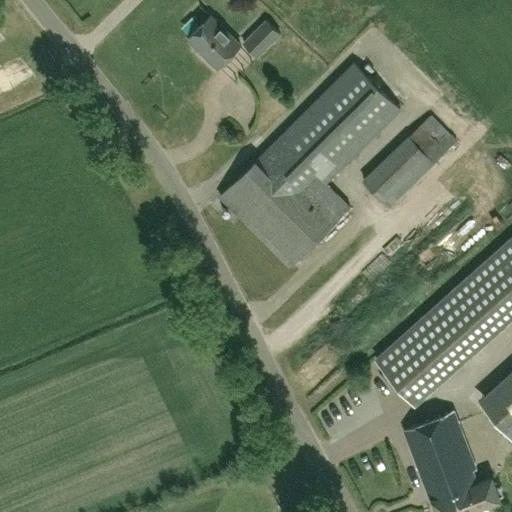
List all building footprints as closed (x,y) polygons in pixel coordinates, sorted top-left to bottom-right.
[(189,37),(219,68),(242,45),(211,15),(189,37)] [(280,33),(266,19),(243,41),(258,55),(280,33)] [(291,194),(315,171),(328,183),(401,110),(355,62),(256,159),(257,160),(291,194)] [(385,197),(437,162),(422,139),(369,175),(385,197)] [(290,266),(331,225),(350,206),(328,183),(315,171),(291,194),(257,160),(220,196),(290,266)] [(446,376),(511,317),(511,237),(511,238),(377,357),(403,387),(432,360),(446,376)] [(323,301),(329,311),(346,302),(340,291),(323,301)] [(511,370),(510,372),(511,374),(511,389),(490,410),(511,434),(511,370)] [(489,511),(490,511),(487,504),(501,499),(492,476),(478,482),(473,469),(477,468),(454,409),(404,429),(432,501),(434,500),(438,511),(489,511)]
